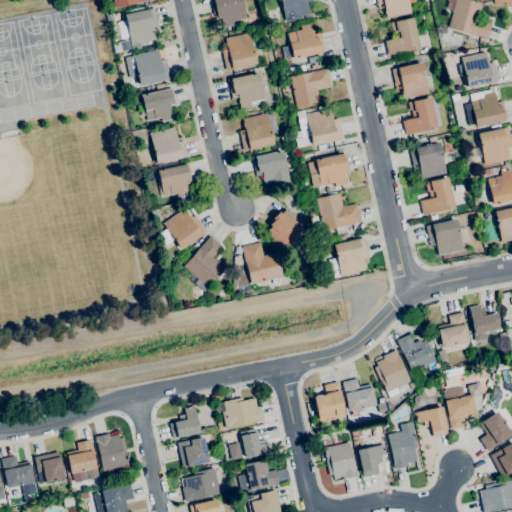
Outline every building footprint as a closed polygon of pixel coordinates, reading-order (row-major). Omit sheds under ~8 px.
[(151,0),(114,8),(112,0),(151,0)] [(218,29),(215,15),(213,15),(209,0),(240,0),(245,18),(231,22),(232,25),(218,29)] [(284,20),(278,0),(311,0),(312,2),(306,3),(308,15),(284,20)] [(385,19),(383,8),(377,9),(375,0),(407,0),(410,14),(401,15),(402,18),(396,19),(396,17),(385,19)] [(486,39),(447,28),(454,0),(467,0),(480,3),(476,20),(490,24),(486,39)] [(511,7),(508,8),(507,6),(504,6),(503,3),(493,5),(492,0),(511,0),(511,7)] [(114,54),(112,45),(118,43),(118,42),(120,41),(116,22),(124,21),(123,15),(124,14),(124,11),(145,7),(145,10),(153,8),(158,28),(152,29),(154,40),(149,41),(150,44),(146,44),(146,42),(129,46),(130,50),(114,54)] [(387,56),(383,41),(394,39),(392,31),(391,31),(389,23),(393,22),(412,18),(416,36),(426,34),(429,44),(419,47),(419,49),(387,56)] [(284,59),(283,59),(280,48),(282,48),(281,47),(288,45),(285,33),(300,30),(299,26),(310,24),(311,28),(313,35),(318,33),(322,52),(292,59),(291,58),(284,59)] [(225,71),(220,51),(226,50),(223,39),(248,33),(256,64),(225,71)] [(140,88),(139,86),(138,86),(132,55),(156,50),(157,54),(158,54),(159,60),(165,59),(169,80),(163,81),(163,83),(140,88)] [(466,89),(459,58),(484,52),(485,56),(486,56),(487,62),(486,62),(487,64),(492,62),(497,82),(491,83),(466,89)] [(308,64),(307,58),(316,56),(317,61),(308,64)] [(408,100),(408,98),(402,100),(400,88),(395,90),(391,70),(421,63),(428,96),(408,100)] [(295,109),(288,77),(326,68),(330,87),(316,91),(319,104),(295,109)] [(239,109),(238,104),(236,98),(231,99),(226,80),(257,73),(261,89),(263,99),(253,102),(254,106),(239,109)] [(161,122),(160,118),(146,121),(143,110),(137,111),(135,104),(130,105),(128,98),(135,96),(137,102),(141,101),(139,95),(156,91),(155,86),(162,84),(164,90),(170,88),(175,108),(169,109),(172,119),(161,122)] [(474,128),(471,111),(471,109),(464,112),(462,105),(469,102),(469,101),(468,94),(489,90),(490,93),(493,92),(496,103),(501,101),(505,121),(502,121),(502,122),(474,128)] [(270,106),(269,99),(276,97),(277,104),(270,106)] [(404,135),(401,121),(412,119),(410,110),(408,111),(406,103),(411,102),(411,101),(430,97),(433,113),(442,111),(445,125),(436,127),(436,128),(404,135)] [(311,146),(304,114),(329,109),(330,113),(331,119),(331,120),(337,119),(341,139),(311,146)] [(297,118),(295,112),(301,110),(303,116),(297,118)] [(242,151),(238,131),(243,130),(241,123),(242,123),(241,119),(266,113),(266,115),(272,113),(277,132),(270,134),(272,145),(248,150),(242,151)] [(155,164),(148,133),(173,127),(175,139),(181,137),(185,157),(155,164)] [(483,165),(481,157),(473,159),(471,149),(479,147),(476,134),(501,128),(501,129),(506,127),(511,147),(505,148),(505,150),(506,150),(508,155),(507,155),(508,159),(483,165)] [(420,179),(418,168),(412,170),(408,149),(413,148),(438,143),(445,174),(420,179)] [(272,190),(271,184),(263,186),(262,181),(261,181),(260,177),(257,177),(256,176),(256,177),(251,158),(255,157),(282,151),(290,185),(272,190)] [(334,187),(334,183),(319,186),(314,159),(342,154),(345,154),(348,173),(343,174),(345,185),(334,187)] [(177,198),(176,194),(162,197),(160,197),(154,171),(184,164),(185,165),(187,164),(192,184),(185,186),(188,196),(177,198)] [(511,200),(491,205),(488,189),(486,179),(499,176),(498,172),(500,172),(499,166),(504,165),(505,171),(509,170),(511,179),(511,200)] [(421,215),(418,201),(429,199),(427,192),(426,192),(424,185),(426,184),(425,182),(428,182),(428,181),(447,177),(453,209),(421,215)] [(280,203),(275,199),(279,194),(284,199),(280,203)] [(322,231),(315,199),(339,194),(341,207),(355,204),(359,223),(322,231)] [(291,211),(286,207),(290,202),(295,206),(291,211)] [(280,254),(262,235),(270,227),(268,225),(269,225),(266,222),(282,207),(284,210),(285,209),(294,219),(293,220),(303,231),(280,254)] [(511,240),(499,243),(492,212),(511,207),(511,240)] [(179,250),(162,223),(183,209),(185,213),(186,212),(189,217),(188,218),(189,219),(194,215),(205,232),(201,235),(201,236),(179,250)] [(437,257),(434,245),(429,246),(424,226),(430,225),(429,225),(455,220),(462,251),(437,257)] [(203,292),(190,281),(179,277),(176,274),(208,236),(221,247),(211,257),(224,268),(207,288),(206,288),(203,292)] [(339,276),(337,270),(329,272),(326,260),(334,258),(331,245),(356,239),(357,239),(363,238),(367,258),(361,259),(364,270),(339,276)] [(249,285),(243,263),(244,263),(240,247),(259,242),(262,256),(264,256),(263,256),(272,253),(272,254),(275,253),(281,276),(249,285)] [(474,340),(467,308),(477,305),(478,308),(482,307),(484,316),(496,313),(499,329),(483,333),(485,337),(474,340)] [(441,348),(436,326),(448,324),(446,316),(461,313),(464,325),(468,342),(441,348)] [(499,343),(497,334),(504,332),(506,341),(499,343)] [(410,373),(395,341),(408,334),(412,343),(419,340),(420,343),(424,341),(434,361),(410,373)] [(388,398),(386,393),(385,393),(373,368),(376,366),(374,363),(382,359),(381,356),(395,350),(397,354),(396,355),(409,381),(396,388),(398,393),(388,398)] [(442,378),(441,372),(461,367),(462,373),(442,378)] [(351,420),(348,411),(347,412),(343,394),(344,394),(341,382),(355,379),(357,387),(369,384),(374,405),(357,409),(359,418),(351,420)] [(321,423),(320,419),(317,420),(315,409),(310,410),(309,403),(313,402),(312,398),(313,398),(313,396),(319,394),(320,396),(324,395),(322,385),(337,382),(340,396),(339,396),(343,415),(344,418),(321,423)] [(400,394),(397,388),(410,383),(412,389),(400,394)] [(450,431),(443,401),(441,391),(460,387),(463,397),(469,396),(467,386),(477,383),(480,395),(479,395),(482,410),(475,412),(476,417),(464,420),(465,427),(450,431)] [(224,430),(222,420),(221,413),(223,412),(221,402),(225,401),(223,394),(229,393),(231,400),(241,398),(241,401),(254,398),(254,400),(256,400),(258,407),(259,407),(262,421),(224,430)] [(176,438),(175,437),(171,438),(168,424),(172,423),(178,421),(177,416),(183,415),(182,408),(192,406),(198,434),(176,438)] [(431,438),(430,433),(429,427),(423,428),(422,422),(416,423),(414,413),(440,407),(445,429),(444,429),(446,434),(431,438)] [(487,452),(478,439),(486,433),(479,423),(495,412),(511,434),(487,452)] [(393,469),(385,434),(399,431),(398,425),(411,422),(415,439),(413,439),(416,448),(412,449),(415,461),(406,463),(407,466),(393,469)] [(233,460),(232,449),(238,448),(238,443),(240,443),(239,436),(238,432),(254,430),(256,441),(265,440),(265,443),(269,442),(271,453),(269,453),(269,456),(264,456),(244,459),(244,458),(233,460)] [(102,471),(95,442),(93,437),(108,434),(108,437),(118,435),(119,438),(121,437),(128,465),(102,471)] [(181,468),(175,443),(202,437),(208,462),(186,467),(181,468)] [(84,480),(83,471),(70,474),(67,463),(64,463),(63,459),(66,458),(65,453),(76,450),(75,443),(89,440),(97,478),(84,480)] [(342,480),(341,477),(332,479),(331,476),(329,477),(325,460),(322,448),(348,442),(354,471),(355,471),(356,476),(342,480)] [(361,478),(361,474),(356,450),(383,445),(385,455),(380,456),(381,463),(375,464),(376,468),(377,468),(378,474),(361,478)] [(511,473),(511,471),(500,478),(488,455),(502,447),(506,453),(511,450),(511,473)] [(44,483),(44,482),(38,483),(36,473),(33,457),(57,452),(64,479),(44,483)] [(6,488),(0,459),(14,456),(16,464),(28,461),(33,482),(6,488)] [(239,492),(236,477),(245,475),(242,465),(261,461),(264,460),(266,472),(274,470),(277,485),(267,487),(266,487),(248,491),(248,490),(239,492)] [(184,502),(180,488),(182,488),(180,479),(194,476),(194,472),(213,468),(219,494),(184,502)] [(511,507),(491,511),(482,511),(479,500),(482,499),(480,490),(484,489),(483,487),(511,480),(511,484),(511,507)] [(96,511),(92,494),(100,492),(100,490),(129,484),(132,499),(121,501),(123,511),(96,511)] [(248,511),(246,500),(248,500),(247,497),(258,495),(258,493),(275,490),(279,511),(248,511)] [(81,500),(80,493),(86,492),(88,498),(81,500)] [(188,511),(187,506),(192,505),(192,504),(215,499),(217,511),(188,511)]
